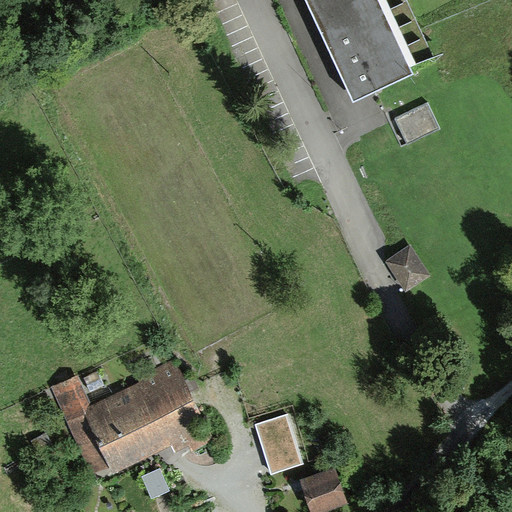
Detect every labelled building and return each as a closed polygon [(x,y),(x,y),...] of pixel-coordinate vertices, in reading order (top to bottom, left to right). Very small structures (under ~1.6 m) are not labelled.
[(378,0),(306,0),(353,101),(413,75),(410,66),(378,0)] [(438,127),(427,103),(396,118),(407,142),(438,127)] [(430,275),(410,245),(386,261),(406,291),(430,275)] [(470,361),(453,336),(443,342),(460,368),(470,361)] [(78,376),(52,389),(93,474),(109,467),(112,473),(172,445),(175,452),(189,446),(192,451),(212,441),(175,362),(150,374),(152,378),(92,406),(78,376)] [(287,414),(256,424),(271,474),(302,464),(287,414)] [(160,468),(142,477),(152,499),(170,491),(160,468)] [(335,468),(300,480),(310,511),(318,511),(346,503),(335,468)]
